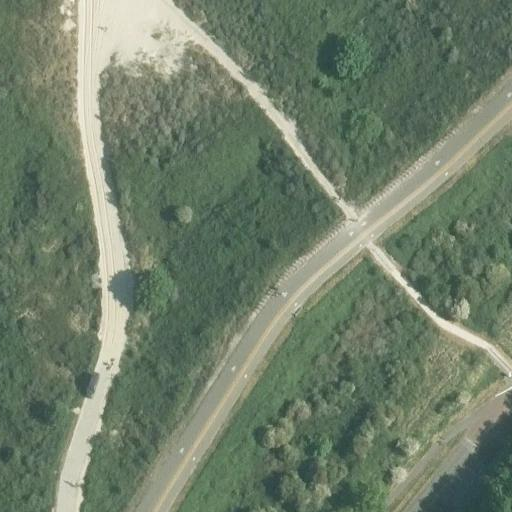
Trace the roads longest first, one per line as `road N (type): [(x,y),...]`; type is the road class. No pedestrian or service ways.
road 1 (unclassified): [(145,511),(280,300),(511,92)]
road 2 (track): [(63,511),(118,300),(90,166),(91,111),(136,0)]
road 3 (unclassified): [(416,511),(511,393)]
